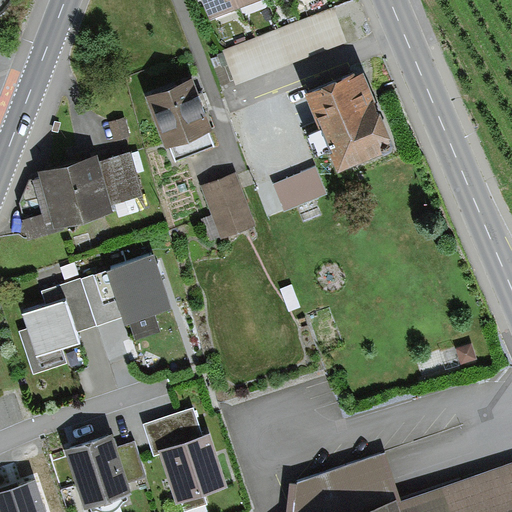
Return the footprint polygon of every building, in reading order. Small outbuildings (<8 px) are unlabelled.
[(205,0),(209,8),(211,13),(243,0),(205,0)] [(235,78),(315,47),(304,17),(224,47),(235,78)] [(364,72),(307,95),(339,173),(396,150),(364,72)] [(197,79),(150,95),(171,157),(218,141),(197,79)] [(125,147),(42,174),(60,228),(143,201),(125,147)] [(316,167),(273,184),(284,212),(327,194),(316,167)] [(236,173),(202,186),(221,239),(255,226),(236,173)] [(155,247),(108,262),(126,318),(129,317),(135,336),(161,328),(155,308),(173,302),(155,247)] [(46,299),(23,307),(29,325),(19,328),(34,371),(67,360),(61,342),(81,335),(78,327),(97,321),(81,275),(42,288),(46,299)] [(205,402),(148,420),(173,504),(231,487),(205,402)] [(117,431),(69,447),(89,511),(137,495),(117,431)] [(295,477),(285,511),(511,511),(511,454),(400,491),(386,447),(295,477)] [(50,511),(39,477),(0,489),(0,511),(50,511)]
